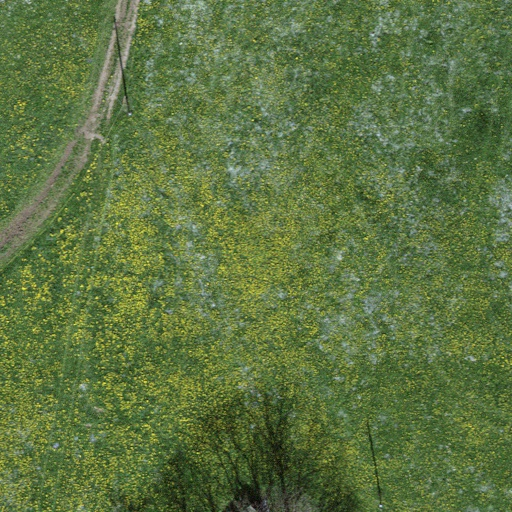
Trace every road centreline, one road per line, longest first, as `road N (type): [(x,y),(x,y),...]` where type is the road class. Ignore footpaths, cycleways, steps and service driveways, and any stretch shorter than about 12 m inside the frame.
road 1 (track): [(126,0),(92,135),(45,511)]
road 2 (track): [(0,251),(19,238),(92,135)]
